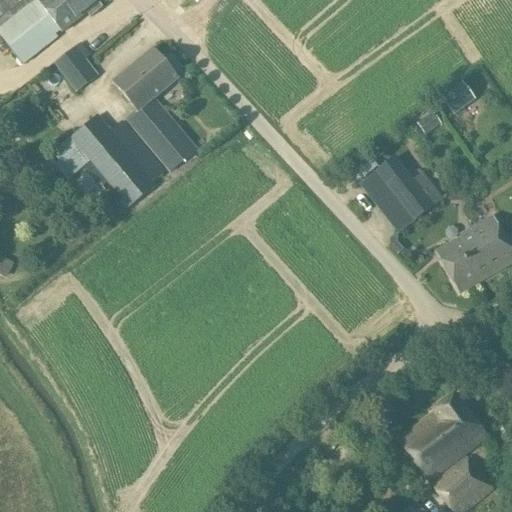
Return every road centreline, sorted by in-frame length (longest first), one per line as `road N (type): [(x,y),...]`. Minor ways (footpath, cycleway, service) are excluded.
road 1 (unclassified): [(154,10),(417,292),(443,334)]
road 2 (unclassified): [(443,334),(345,396),(279,460),(243,511)]
